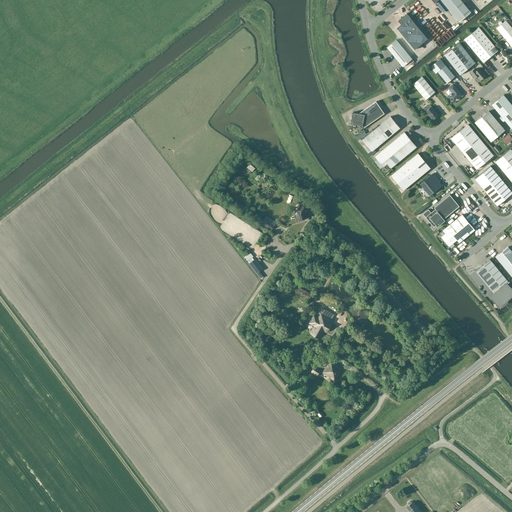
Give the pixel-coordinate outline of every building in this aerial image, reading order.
[(440,0),(459,22),(471,13),(460,0),(440,0)] [(414,9),(409,13),(412,17),(422,10),(420,8),(415,11),(414,9)] [(415,50),(428,39),(406,14),(398,21),(401,25),(397,28),(415,50)] [(496,28),(511,47),(511,28),(506,20),(496,28)] [(445,28),(448,33),(454,29),(450,24),(445,28)] [(474,51),(488,39),(479,27),(464,39),(474,51)] [(483,62),(498,50),(488,39),(474,51),(483,62)] [(412,59),(396,40),(387,48),(403,67),(412,59)] [(475,63),(460,43),(444,55),(460,75),(475,63)] [(445,65),(440,59),(430,67),(445,85),(455,76),(445,65)] [(476,71),(475,69),(470,72),(474,77),(476,75),(480,80),(483,78),(483,79),(484,79),(486,77),(485,76),(486,76),(480,68),(476,71)] [(435,92),(422,76),(413,84),(426,99),(435,92)] [(448,96),(453,103),(456,100),(457,100),(459,99),(459,98),(462,95),(453,84),(449,88),(452,93),(448,96)] [(504,95),(498,100),(504,107),(510,103),(504,95)] [(504,107),(498,100),(492,104),(498,112),(504,107)] [(358,132),(364,128),(384,113),(376,101),(359,113),(353,112),(351,124),(354,124),(358,132)] [(503,118),(511,110),(511,105),(510,103),(504,107),(498,112),(503,118)] [(439,115),(431,105),(429,105),(428,106),(427,106),(426,106),(424,107),(424,109),(426,111),(433,120),(439,115)] [(508,124),(511,120),(511,110),(503,118),(508,124)] [(505,130),(489,111),(475,122),(491,142),(505,130)] [(363,139),(372,151),(374,149),(400,128),(391,116),(363,139)] [(451,138),(473,165),(476,169),(493,155),(468,124),(451,138)] [(391,167),(391,168),(417,147),(404,132),(375,156),(383,166),(384,166),(387,170),(391,167)] [(508,133),(502,139),(507,145),(511,140),(511,133),(509,135),(508,133)] [(511,150),(511,149),(495,161),(511,181),(511,150)] [(418,153),(391,175),(403,190),(430,168),(418,153)] [(490,166),(475,178),(485,190),(497,205),(511,193),(511,191),(500,177),(490,166)] [(430,195),(443,185),(433,173),(421,183),(430,195)] [(429,221),(454,200),(450,194),(434,207),(435,209),(431,213),(428,209),(423,214),(429,221)] [(445,220),(444,219),(459,206),(454,200),(429,221),(434,227),(436,225),(437,227),(445,220)] [(297,215),(299,220),(307,218),(305,213),(308,209),(300,205),(298,210),(296,211),(295,212),(295,214),(297,215)] [(439,233),(452,248),(475,229),(462,214),(439,233)] [(276,223),(266,216),(261,224),(271,231),(276,223)] [(511,251),(508,247),(496,257),(511,276),(511,251)] [(250,252),(244,257),(257,273),(259,271),(263,268),(255,258),(254,259),(252,257),(253,256),(250,252)] [(510,288),(506,284),(509,282),(509,281),(508,282),(490,259),(478,268),(497,291),(492,296),(495,300),(496,301),(497,301),(498,301),(499,302),(500,302),(500,301),(501,301),(502,300),(509,295),(509,294),(510,294),(510,293),(510,292),(511,292),(511,291),(511,290),(510,289),(510,288)] [(308,301),(312,295),(294,285),(291,291),(308,301)] [(313,316),(309,323),(314,326),(310,333),(320,339),(324,331),(326,332),(331,324),(331,323),(333,320),(331,318),(333,314),(323,309),(321,313),(318,318),(313,316)] [(334,381),(343,369),(332,361),(330,364),(329,363),(322,372),(334,381)] [(317,375),(320,370),(315,366),(311,372),(317,375)] [(410,511),(420,511),(421,511),(413,502),(412,502),(411,501),(410,501),(408,502),(408,503),(409,505),(407,507),(411,511),(410,511)]
